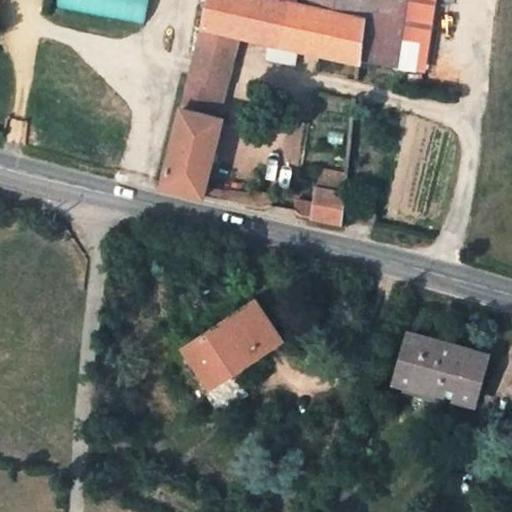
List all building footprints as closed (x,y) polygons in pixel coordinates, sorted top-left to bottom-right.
[(59,0),(58,6),(146,23),(150,0),(59,0)] [(360,60),(364,17),(297,1),(290,0),(207,0),(194,55),(213,59),(219,31),(235,35),(269,43),(297,49),(359,62),(360,60)] [(364,17),(365,0),(297,0),(297,1),(364,17)] [(396,66),(405,0),(365,0),(364,17),(360,60),(396,66)] [(189,75),(223,83),(235,35),(219,31),(213,59),(194,55),(191,67),(189,75)] [(297,49),(269,43),(266,58),(294,64),(297,49)] [(205,186),(222,117),(215,116),(223,83),(189,75),(161,186),(202,197),(205,186)] [(347,174),(317,169),(315,188),(345,192),(347,174)] [(202,197),(227,202),(230,191),(229,191),(205,186),(202,197)] [(249,195),(247,205),(266,209),(273,205),(273,192),(250,188),(249,195)] [(311,218),(336,223),(342,225),(345,192),(315,188),(313,203),(311,218)] [(249,195),(230,191),(227,202),(247,205),(249,195)] [(294,211),(299,215),(311,218),(313,203),(295,200),(294,211)] [(114,275),(112,295),(131,298),(133,278),(114,275)] [(255,308),(179,356),(204,396),(278,348),(255,308)] [(478,369),(400,348),(386,399),(464,419),(478,369)] [(200,406),(209,422),(212,426),(243,406),(241,402),(232,388),(200,406)]
